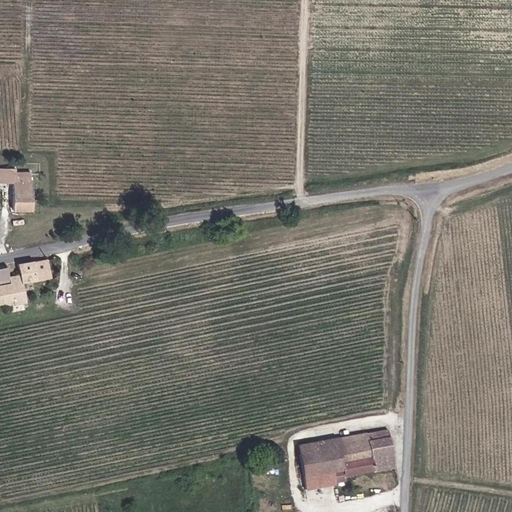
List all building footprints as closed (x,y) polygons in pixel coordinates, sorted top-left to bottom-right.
[(28,167),(16,166),(16,176),(22,176),(21,201),(41,201),(44,174),(41,174),(32,174),(32,167),(28,167)] [(37,289),(38,289),(35,273),(57,268),(54,250),(29,255),(33,273),(37,289)] [(13,259),(16,276),(27,274),(24,256),(13,259)] [(0,278),(16,276),(13,259),(0,261),(0,278)] [(16,276),(0,278),(0,296),(37,289),(33,273),(27,274),(16,276)] [(330,442),(336,464),(341,463),(344,474),(357,472),(356,468),(382,462),(383,464),(405,459),(405,454),(399,420),(350,431),(351,437),(330,442)] [(350,431),(328,435),(330,442),(351,437),(350,431)] [(328,435),(313,438),(314,445),(330,442),(328,435)] [(330,442),(314,445),(318,468),(336,464),(330,442)]
